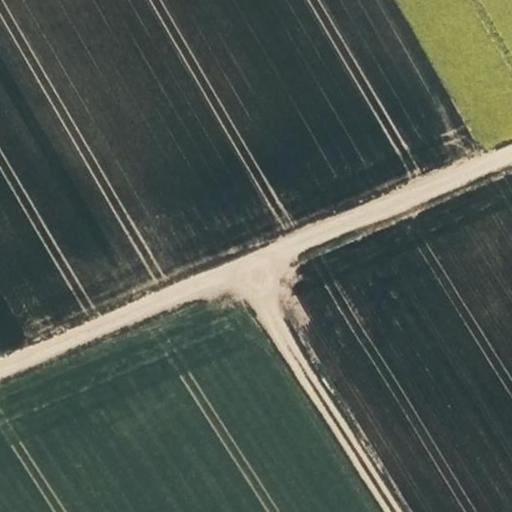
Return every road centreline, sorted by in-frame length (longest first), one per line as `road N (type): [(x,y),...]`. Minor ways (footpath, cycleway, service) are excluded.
road 1 (track): [(0,365),(511,154)]
road 2 (track): [(246,263),(407,511)]
